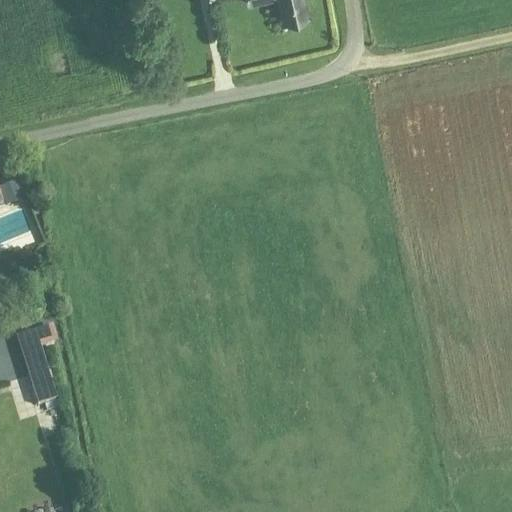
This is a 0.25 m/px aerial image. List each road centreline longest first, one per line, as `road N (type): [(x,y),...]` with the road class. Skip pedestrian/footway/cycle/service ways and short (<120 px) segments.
road 1 (unclassified): [(0,150),(342,74),(358,42),(349,0)]
road 2 (unknown): [(342,74),(376,60),(511,37)]
